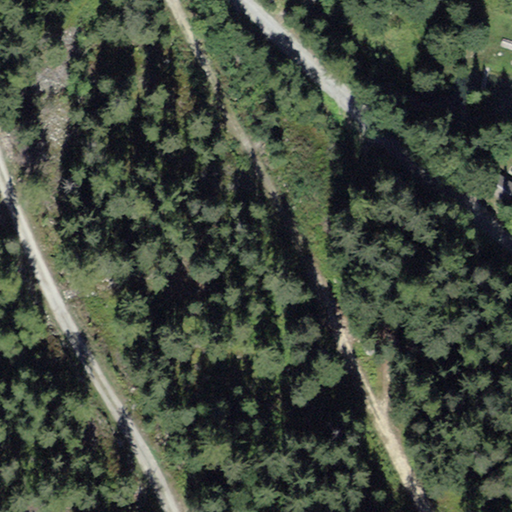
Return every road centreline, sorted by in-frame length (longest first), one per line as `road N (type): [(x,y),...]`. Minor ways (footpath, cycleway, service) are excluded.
road 1 (track): [(429,511),(374,419),(315,275),(201,67),(176,0)]
road 2 (track): [(0,174),(53,299),(170,511)]
road 3 (track): [(242,0),(393,151),(511,249)]
